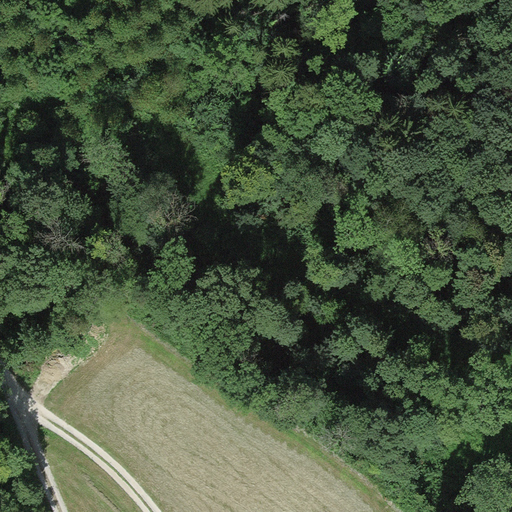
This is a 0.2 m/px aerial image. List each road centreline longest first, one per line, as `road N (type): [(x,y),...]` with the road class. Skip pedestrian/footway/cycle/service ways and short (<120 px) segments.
road 1 (track): [(17,406),(73,432),(148,511)]
road 2 (track): [(0,376),(61,511)]
